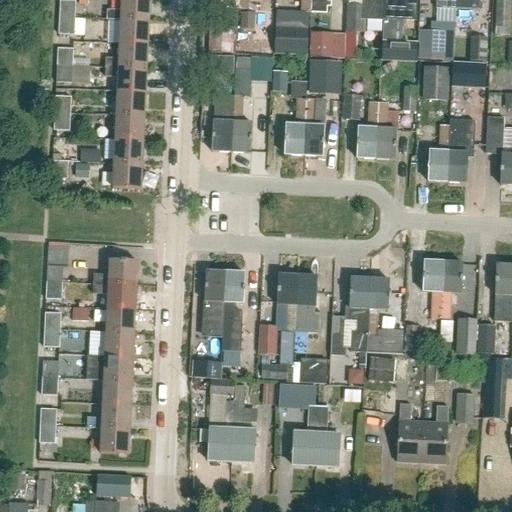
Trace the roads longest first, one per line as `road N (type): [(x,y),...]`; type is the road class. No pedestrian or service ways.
road 1 (residential): [(167,511),(178,244)]
road 2 (residential): [(178,244),(368,251),(404,221)]
road 3 (residential): [(404,221),(372,191),(180,181)]
road 4 (residential): [(180,181),(190,0)]
